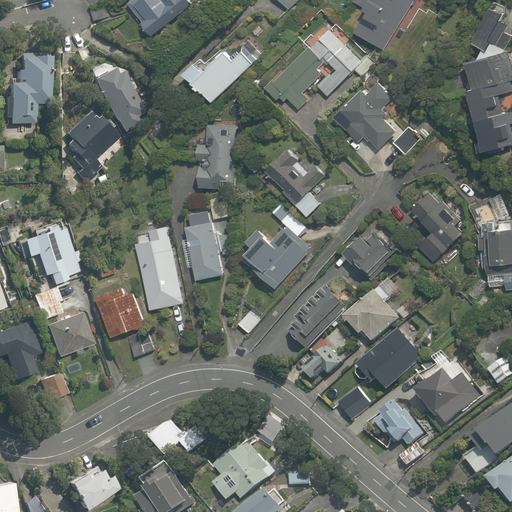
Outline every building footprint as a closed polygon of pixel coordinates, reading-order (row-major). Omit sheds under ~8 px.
[(143,23),(140,25),(151,39),(195,5),(190,0),(131,0),(127,4),(143,23)] [(278,0),(288,10),(297,0),(278,0)] [(368,11),(355,33),(384,51),(414,0),(353,0),(353,1),(368,11)] [(503,21),(507,14),(494,8),(474,45),(488,52),(493,42),(498,44),(508,24),(503,21)] [(319,86),(330,97),(363,66),(328,29),(266,88),(279,102),(282,99),(286,103),(290,99),(299,109),(311,98),(305,92),(323,75),(317,68),(327,59),(336,69),(319,86)] [(211,66),(203,58),(186,75),(214,103),(255,62),(244,51),(235,60),(226,50),(211,66)] [(468,66),(475,91),(466,94),(484,153),(511,144),(511,126),(511,125),(511,124),(511,108),(506,111),(501,94),(511,91),(511,85),(511,81),(511,80),(511,61),(510,53),(468,66)] [(34,123),(34,105),(50,104),(48,54),(16,55),(17,84),(7,84),(8,106),(9,124),(34,123)] [(116,120),(122,131),(138,122),(135,116),(146,110),(115,57),(86,74),(113,122),(116,120)] [(355,129),(366,139),(368,136),(383,150),(399,133),(386,120),(391,115),(385,109),(392,101),(376,86),(369,94),(362,88),(331,120),(348,136),(355,129)] [(99,111),(95,115),(89,108),(70,127),(63,134),(68,139),(62,145),(70,153),(62,161),(77,176),(85,185),(106,164),(98,156),(117,137),(111,130),(114,127),(99,111)] [(202,161),(202,190),(234,191),(236,125),(208,124),(207,144),(199,143),(198,161),(202,161)] [(299,161),(290,151),(267,173),(308,217),(321,205),(310,193),(327,176),(316,164),(304,176),(295,166),(299,161)] [(433,234),(420,247),(435,262),(463,234),(454,224),(459,218),(430,189),(424,195),(409,210),(433,234)] [(209,198),(214,221),(232,217),(227,194),(209,198)] [(281,203),(272,213),(299,238),(308,228),(281,203)] [(506,287),(507,293),(511,292),(511,217),(498,220),(495,205),(478,208),(480,223),(491,289),(506,287)] [(186,230),(197,280),(223,274),(213,224),(210,225),(207,214),(193,217),(196,228),(186,230)] [(80,261),(77,251),(73,252),(63,225),(21,240),(27,258),(36,255),(44,277),(48,276),(51,285),(67,280),(66,277),(78,272),(75,263),(80,261)] [(153,242),(139,244),(151,311),(186,304),(172,227),(151,230),(153,242)] [(349,253),(345,257),(370,280),(397,250),(372,227),(363,237),(360,234),(345,250),(349,253)] [(271,244),(263,236),(258,232),(248,243),(253,247),(241,261),(276,291),(304,260),(308,263),(315,255),(311,252),(284,228),(271,244)] [(111,260),(93,267),(97,280),(116,273),(111,260)] [(99,302),(97,303),(112,339),(147,325),(133,288),(124,292),(119,281),(95,290),(99,302)] [(29,296),(39,321),(60,313),(50,288),(29,296)] [(298,324),(289,333),(307,350),(346,309),(325,289),(298,318),(307,326),(303,329),(298,324)] [(364,335),(372,345),(400,321),(376,293),(345,319),(360,338),(364,335)] [(250,309),(237,324),(249,334),(262,320),(250,309)] [(79,313),(45,326),(56,357),(72,351),(75,357),(82,354),(80,348),(91,344),(79,313)] [(29,321),(0,330),(0,355),(3,354),(12,381),(36,373),(30,357),(40,353),(36,343),(29,321)] [(468,346),(477,358),(473,361),(479,369),(484,366),(499,386),(511,376),(511,370),(511,369),(511,359),(509,362),(506,358),(504,359),(499,353),(511,343),(508,339),(511,335),(511,327),(508,322),(495,332),(491,328),(468,346)] [(377,381),(387,392),(423,361),(411,347),(418,341),(404,324),(396,331),(355,366),(372,386),(377,381)] [(143,333),(129,338),(137,358),(150,353),(143,333)] [(332,348),(304,373),(313,383),(324,373),(329,378),(346,363),(341,358),(332,348)] [(56,370),(37,381),(50,402),(69,391),(56,370)] [(445,370),(414,396),(436,422),(466,397),(445,370)] [(359,387),(337,403),(351,422),(373,406),(359,387)] [(391,435),(399,444),(403,441),(409,448),(426,434),(397,399),(380,414),(382,417),(374,424),(387,438),(391,435)] [(490,450),(496,458),(511,445),(511,402),(468,437),(477,448),(483,456),(490,450)] [(170,418),(146,437),(161,457),(180,441),(190,454),(195,450),(210,438),(199,423),(184,436),(170,418)] [(237,494),(241,500),(270,480),(264,472),(271,467),(250,439),(244,444),(216,464),(218,466),(214,469),(220,477),(212,483),(226,502),(237,494)] [(424,455),(418,445),(401,456),(407,465),(424,455)] [(483,456),(477,448),(464,458),(476,474),(496,458),(490,450),(483,456)] [(511,461),(487,480),(498,494),(502,492),(511,505),(511,461)] [(94,465),(62,487),(79,511),(84,511),(113,493),(94,465)] [(155,494),(138,506),(142,511),(178,511),(193,502),(170,470),(149,484),(155,494)] [(310,472),(289,472),(289,485),(310,485),(310,472)] [(14,511),(9,483),(0,484),(0,511),(14,511)] [(280,511),(281,511),(268,494),(265,491),(238,511),(280,511)]
